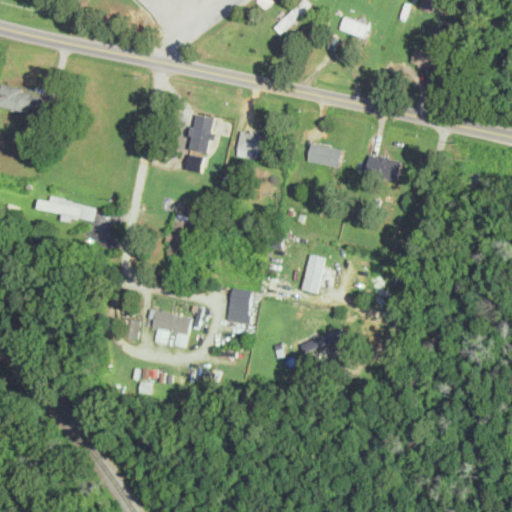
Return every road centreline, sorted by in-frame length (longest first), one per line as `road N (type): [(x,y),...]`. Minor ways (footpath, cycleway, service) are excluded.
road 1 (tertiary): [(0,25),(511,133)]
road 2 (residential): [(229,369),(104,343),(163,60)]
